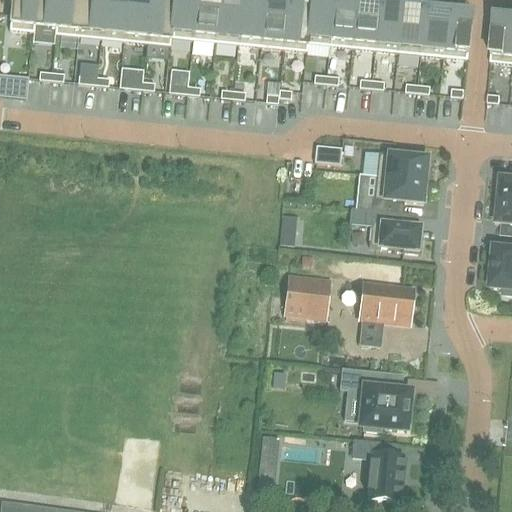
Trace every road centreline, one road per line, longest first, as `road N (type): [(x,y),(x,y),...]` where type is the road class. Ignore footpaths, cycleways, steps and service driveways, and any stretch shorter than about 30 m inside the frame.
road 1 (residential): [(3,118),(286,148),(331,121),(473,136)]
road 2 (residential): [(459,330),(456,287),(473,136)]
road 3 (residential): [(467,511),(478,397),(459,330)]
road 4 (residential): [(473,136),(486,0)]
